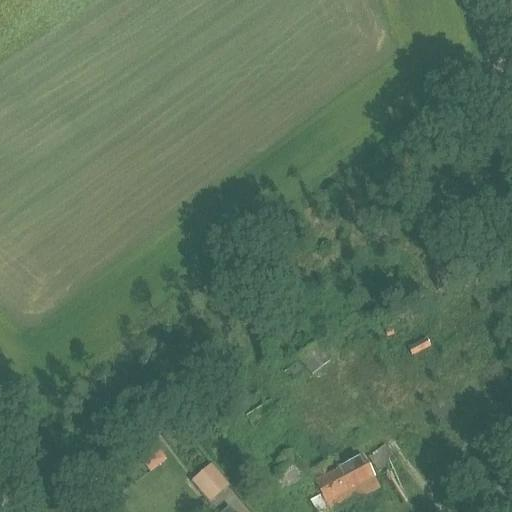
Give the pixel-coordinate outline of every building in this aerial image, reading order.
[(311,376),(329,363),(314,344),(297,356),(311,376)] [(370,459),(379,472),(396,462),(387,448),(370,459)] [(310,475),(308,472),(295,449),(274,459),(280,469),(272,473),(281,491),(310,475)] [(379,489),(373,476),(363,457),(339,470),(355,502),(379,489)] [(211,503),(231,486),(212,464),(192,481),(211,503)] [(311,501),(316,511),(335,511),(355,502),(339,470),(314,482),(321,496),(311,501)] [(269,476),(261,480),(256,471),(248,476),(259,497),(276,488),(269,476)] [(65,511),(56,499),(39,511),(65,511)]
